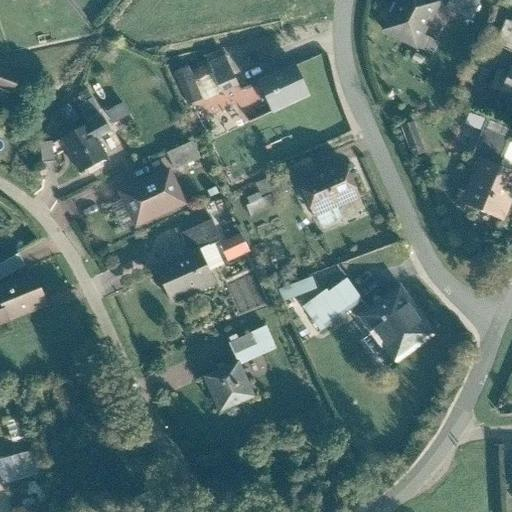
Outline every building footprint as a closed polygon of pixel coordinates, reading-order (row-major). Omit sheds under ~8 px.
[(419,54),(442,5),(431,0),(393,0),(377,35),(419,54)] [(485,7),(470,0),(449,0),(444,12),(475,26),(485,7)] [(511,54),(511,24),(503,20),(491,45),(511,54)] [(217,97),(239,87),(222,51),(200,61),(217,97)] [(511,102),(511,63),(496,95),(511,102)] [(175,72),(189,103),(201,98),(187,67),(175,72)] [(265,117),(310,96),(297,67),(251,88),(265,117)] [(0,92),(10,95),(14,80),(0,75),(0,92)] [(77,175),(106,158),(95,140),(109,132),(106,127),(124,116),(118,106),(100,116),(91,101),(77,109),(85,123),(57,139),(77,175)] [(414,120),(401,125),(412,156),(426,151),(414,120)] [(461,204),(505,225),(511,210),(511,176),(495,169),(508,140),(484,129),(471,158),(480,162),(461,204)] [(171,172),(201,159),(194,143),(164,155),(171,172)] [(41,164),(55,162),(53,145),(39,146),(41,164)] [(240,180),(244,160),(230,157),(226,177),(240,180)] [(358,196),(347,166),(314,177),(310,165),(288,173),(303,216),(358,196)] [(128,229),(182,206),(166,169),(112,192),(128,229)] [(217,196),(212,183),(199,188),(205,201),(217,196)] [(264,215),(258,200),(244,206),(250,220),(264,215)] [(183,256),(200,248),(218,241),(209,221),(174,235),(183,256)] [(241,237),(218,247),(226,265),(248,255),(241,237)] [(166,307),(216,286),(200,248),(183,256),(150,270),(166,307)] [(0,326),(46,307),(32,272),(0,285),(0,326)] [(322,336),(363,304),(348,284),(328,299),(326,296),(304,313),(322,336)] [(390,369),(432,339),(396,289),(354,320),(390,369)] [(227,348),(234,362),(238,370),(261,358),(250,336),(227,348)] [(199,379),(216,414),(251,397),(238,370),(234,362),(199,379)] [(0,482),(36,476),(32,451),(0,457),(0,482)]
